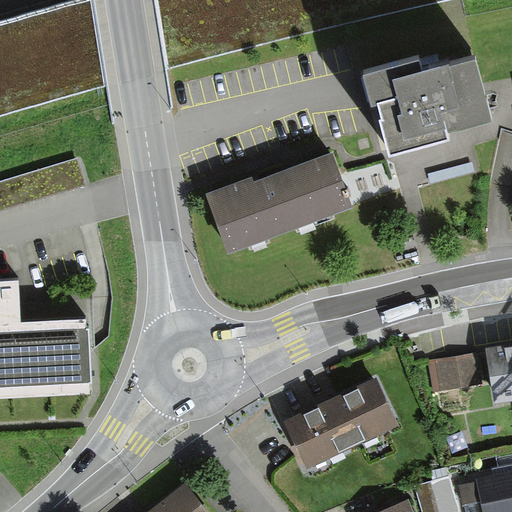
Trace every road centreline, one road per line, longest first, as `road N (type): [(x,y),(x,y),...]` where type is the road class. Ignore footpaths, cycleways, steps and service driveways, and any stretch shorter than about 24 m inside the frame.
road 1 (residential): [(124,0),(177,331)]
road 2 (residential): [(511,277),(366,311),(226,361)]
road 3 (motorway): [(0,55),(208,0)]
road 4 (residential): [(163,388),(115,452),(50,511)]
